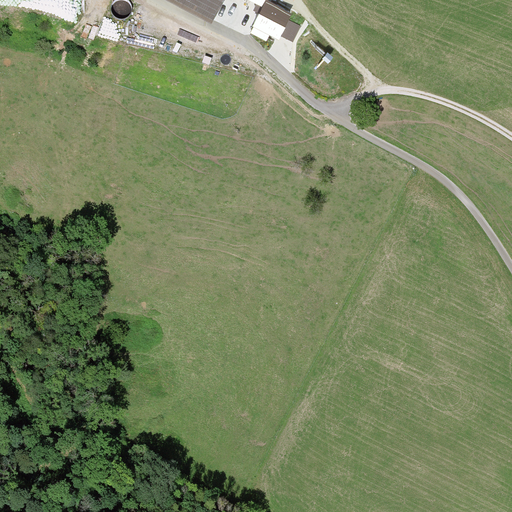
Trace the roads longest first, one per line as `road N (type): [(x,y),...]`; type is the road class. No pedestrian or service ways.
road 1 (unclassified): [(511,269),(455,191),(336,116)]
road 2 (track): [(0,353),(30,415),(94,456),(95,474),(73,511)]
road 3 (track): [(311,102),(227,32),(158,0)]
road 4 (track): [(511,139),(414,93),(376,90)]
